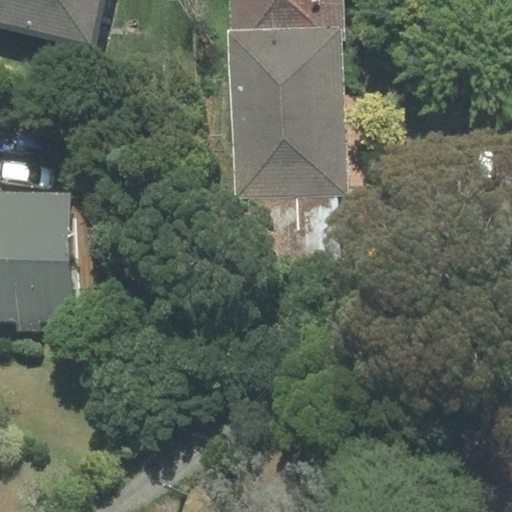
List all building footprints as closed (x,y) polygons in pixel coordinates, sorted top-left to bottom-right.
[(0,0),(0,25),(92,46),(102,0),(0,0)] [(229,0),(230,32),(341,29),(345,29),(343,0),(229,0)] [(341,29),(230,32),(235,198),(249,198),(338,194),(346,194),(341,29)] [(41,321),(71,321),(71,193),(0,193),(0,319),(15,320),(15,332),(41,332),(41,321)] [(341,264),(338,194),(249,198),(252,268),(341,264)]
